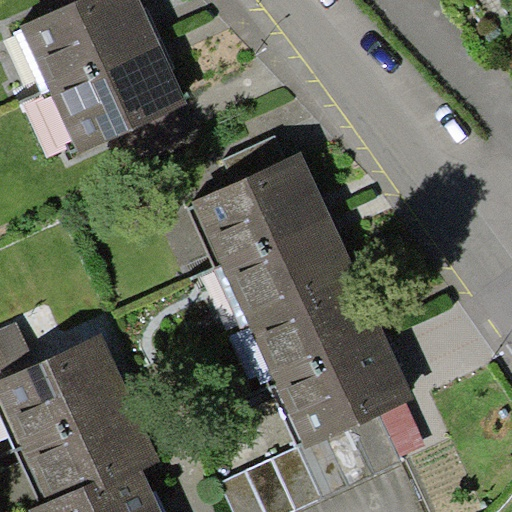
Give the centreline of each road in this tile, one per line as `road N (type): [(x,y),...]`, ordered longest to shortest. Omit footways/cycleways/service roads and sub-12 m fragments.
road 1 (residential): [(286,0),(511,307)]
road 2 (residential): [(401,0),(511,117)]
